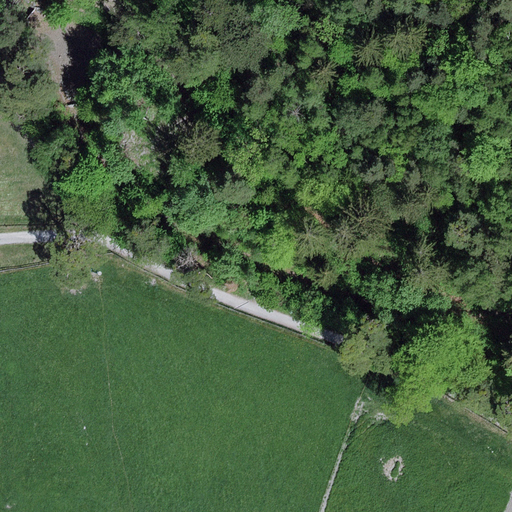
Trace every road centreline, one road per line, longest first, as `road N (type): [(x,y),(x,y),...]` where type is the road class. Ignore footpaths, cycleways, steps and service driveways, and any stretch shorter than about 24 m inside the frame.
road 1 (track): [(511,432),(103,240),(0,241)]
road 2 (track): [(103,240),(0,83)]
